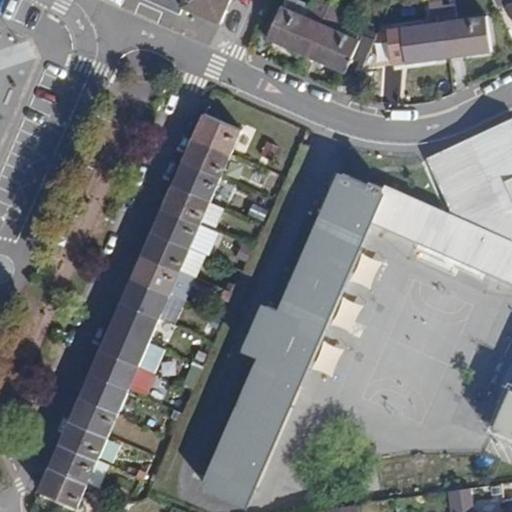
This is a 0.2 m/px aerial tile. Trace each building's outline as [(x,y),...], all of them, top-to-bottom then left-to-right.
[(149,0),(180,14),(185,0),(149,0)] [(167,0),(221,23),(230,0),(167,0)] [(282,7),(268,39),(346,73),(360,41),(335,30),(345,9),(323,0),(314,0),(312,6),(307,17),(282,7)] [(312,6),(298,0),(284,0),(282,7),(307,17),(312,6)] [(282,7),(272,2),(258,35),(268,39),(282,7)] [(402,28),(402,34),(388,36),(392,64),(406,62),(406,63),(492,51),(487,16),(457,20),(454,3),(429,7),(432,24),(402,28)] [(378,32),(366,27),(360,41),(346,73),(358,78),(378,32)] [(206,114),(195,138),(232,155),(243,130),(206,114)] [(263,357),(206,488),(248,506),(373,220),(511,281),(511,393),(496,429),(511,436),(511,116),(424,165),(451,214),(386,186),(386,187),(375,183),(373,186),(344,173),(283,312),(267,305),(248,350),(263,357)] [(195,138),(185,162),(222,178),(232,155),(195,138)] [(185,162),(175,185),(212,201),(222,178),(185,162)] [(175,185),(165,208),(202,225),(212,201),(175,185)] [(165,208),(154,232),(192,248),(202,225),(165,208)] [(154,232),(144,255),(181,271),(192,248),(154,232)] [(144,255),(134,279),(171,295),(181,271),(144,255)] [(134,279),(123,303),(161,319),(171,295),(134,279)] [(123,303),(113,327),(150,343),(161,319),(123,303)] [(113,327),(103,350),(140,366),(150,343),(113,327)] [(103,350),(93,373),(130,390),(140,366),(103,350)] [(93,373),(82,397),(119,413),(130,390),(93,373)] [(82,397),(72,420),(109,436),(119,413),(82,397)] [(72,420),(62,444),(99,460),(109,436),(72,420)] [(62,444),(52,467),(89,483),(99,460),(62,444)] [(52,467),(41,491),(78,508),(89,483),(52,467)] [(506,511),(505,500),(505,497),(486,499),(487,511),(506,511)]
